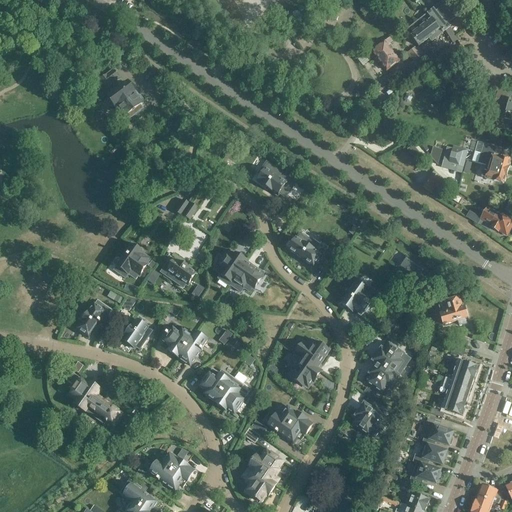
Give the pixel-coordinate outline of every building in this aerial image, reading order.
[(451,20),(442,8),(436,12),(433,9),(406,31),(418,46),(429,38),(431,41),(449,27),(447,24),(451,20)] [(399,61),(384,42),(372,52),(386,71),(399,61)] [(414,60),(422,51),(416,45),(408,54),(414,60)] [(427,65),(436,64),(439,62),(433,55),(434,55),(430,50),(420,57),(424,63),(425,62),(427,65)] [(417,68),(415,66),(413,62),(407,66),(409,69),(410,68),(412,71),(417,68)] [(99,80),(106,89),(120,79),(114,70),(99,80)] [(108,100),(107,103),(110,107),(114,108),(115,107),(116,107),(117,106),(125,117),(143,104),(144,103),(144,100),(142,96),(139,96),(138,96),(137,94),(128,83),(109,98),(110,99),(108,100)] [(511,121),(511,115),(511,100),(510,100),(511,94),(511,93),(498,89),(495,101),(504,104),(504,103),(508,104),(506,111),(504,119),(511,121)] [(504,151),(484,145),(479,163),(486,166),(508,172),(509,167),(508,167),(509,165),(510,165),(510,162),(510,161),(510,160),(509,159),(511,153),(508,152),(508,150),(505,149),(504,151)] [(420,155),(413,146),(408,150),(415,159),(420,155)] [(429,159),(439,162),(443,149),(433,146),(429,159)] [(462,174),(462,172),(467,151),(447,146),(441,168),(447,170),(449,163),(459,166),(457,172),(462,174)] [(261,175),(257,181),(260,183),(272,192),(278,195),(279,194),(285,198),(292,189),(290,188),(294,183),(288,178),(266,161),(257,173),(261,175)] [(506,177),(508,172),(486,166),(485,171),(483,170),(481,176),(485,178),(494,180),(494,181),(503,184),(504,182),(505,181),(506,179),(505,178),(505,176),(506,177)] [(440,180),(432,174),(423,187),(431,193),(440,180)] [(463,208),(467,201),(455,194),(453,197),(456,199),(454,203),(463,208)] [(183,200),(175,212),(181,217),(190,204),(183,200)] [(292,206),(284,218),(290,222),(298,210),(292,206)] [(511,221),(501,215),(500,216),(487,208),(480,219),(492,226),(491,228),(498,232),(500,229),(505,232),(507,232),(511,223),(511,221)] [(466,218),(478,223),(481,216),(469,211),(466,218)] [(301,233),(288,250),(313,268),(323,253),(317,249),(319,245),(301,233)] [(114,270),(125,278),(128,274),(136,279),(138,275),(139,276),(147,265),(146,264),(149,260),(142,254),(143,253),(132,245),(114,270)] [(336,247),(329,257),(335,261),(342,251),(336,247)] [(229,286),(230,286),(246,263),(247,262),(235,254),(233,257),(226,252),(214,269),(221,274),(218,279),(229,286)] [(405,255),(396,268),(419,284),(428,271),(405,255)] [(166,276),(183,288),(186,284),(188,285),(195,274),(177,261),(176,263),(170,259),(164,269),(169,272),(166,276)] [(240,293),(244,288),(250,293),(252,288),(253,289),(261,278),(260,277),(263,274),(246,263),(230,286),(240,293)] [(149,280),(154,283),(160,274),(155,271),(149,280)] [(363,317),(379,294),(354,276),(348,285),(354,290),(343,305),(355,313),(356,311),(363,317)] [(125,288),(134,292),(136,287),(127,283),(125,288)] [(198,297),(204,288),(199,285),(193,294),(198,297)] [(130,311),(136,302),(128,298),(123,307),(130,311)] [(462,310),(459,299),(438,305),(444,325),(458,321),(459,326),(467,324),(466,319),(467,319),(464,309),(462,310)] [(95,305),(77,330),(88,338),(102,319),(105,322),(112,312),(97,301),(95,305)] [(139,350),(152,332),(137,321),(123,341),(134,349),(135,347),(139,350)] [(168,351),(178,358),(193,337),(182,330),(180,334),(173,329),(163,342),(170,347),(168,351)] [(227,331),(219,341),(224,346),(233,335),(227,331)] [(196,333),(193,337),(178,358),(190,366),(207,341),(196,333)] [(454,344),(466,348),(468,343),(461,341),(456,339),(454,344)] [(317,368),(330,351),(319,342),(318,343),(313,340),(309,346),(305,343),(297,354),(317,368)] [(465,352),(466,348),(454,344),(453,346),(452,350),(464,354),(465,352)] [(383,351),(379,355),(374,361),(378,364),(398,378),(399,378),(406,367),(402,365),(407,358),(390,346),(386,353),(383,351)] [(462,359),(464,354),(452,350),(450,355),(452,356),(462,359)] [(294,368),(289,375),(304,386),(305,385),(308,387),(313,382),(314,382),(322,371),(317,368),(297,354),(289,365),(294,368)] [(457,374),(474,380),(478,367),(462,362),(461,362),(457,361),(455,365),(460,367),(457,374)] [(391,389),(395,392),(403,381),(399,378),(398,378),(378,364),(374,370),(375,371),(371,375),(374,377),(369,384),(386,396),(391,389)] [(212,369),(200,387),(207,392),(204,395),(215,403),(233,378),(222,370),(219,374),(212,369)] [(457,374),(453,386),(470,392),(474,380),(457,374)] [(233,378),(215,403),(226,411),(227,409),(234,414),(247,396),(240,391),(243,386),(233,379),(233,378)] [(74,404),(86,412),(96,397),(101,391),(89,383),(88,384),(81,379),(70,395),(77,400),(74,404)] [(449,398),(466,404),(470,392),(453,386),(449,398)] [(107,421),(113,425),(121,414),(96,397),(86,412),(104,425),(107,421)] [(462,416),(466,404),(449,398),(447,405),(442,404),(441,408),(445,410),(462,416)] [(380,434),(388,423),(384,420),(388,414),(372,402),(367,408),(364,405),(359,412),(360,412),(357,417),(359,419),(354,426),(371,438),(376,431),(380,434)] [(288,407),(280,418),(305,436),(313,425),(288,407)] [(430,414),(442,418),(444,413),(432,409),(430,414)] [(276,415),(268,427),(293,444),(297,439),(301,442),(305,436),(280,418),(276,415)] [(429,417),(428,422),(440,426),(441,421),(429,417)] [(392,424),(398,428),(401,423),(395,419),(392,424)] [(267,429),(255,421),(251,427),(263,435),(267,429)] [(423,444),(434,448),(436,442),(449,446),(449,445),(451,446),(453,440),(451,439),(453,433),(430,425),(425,438),(424,438),(422,444),(423,444)] [(255,444),(260,437),(249,429),(243,436),(255,444)] [(417,463),(427,467),(429,461),(442,465),(444,460),(446,460),(448,454),(446,454),(447,452),(434,448),(423,444),(419,457),(415,456),(413,462),(417,463)] [(282,463),(266,452),(261,459),(257,456),(249,468),(254,471),(275,486),(280,480),(275,476),(279,471),(277,470),(282,463)] [(169,454),(162,465),(187,482),(195,472),(169,454)] [(158,462),(150,473),(175,491),(179,486),(183,488),(187,482),(162,465),(158,462)] [(427,467),(417,463),(413,476),(412,476),(410,482),(421,486),(423,480),(436,485),(438,479),(440,478),(441,474),(440,473),(440,471),(427,467)] [(275,486),(254,471),(247,481),(251,484),(246,492),(262,503),(267,495),(268,496),(275,486)] [(140,477),(145,481),(148,476),(143,472),(140,477)] [(129,480),(120,494),(128,500),(145,511),(156,511),(157,511),(153,508),(157,503),(143,494),(148,487),(144,484),(141,488),(129,480)] [(480,492),(478,496),(493,502),(497,491),(491,488),(489,487),(489,488),(482,485),(482,487),(481,487),(479,490),(480,492)] [(411,499),(408,506),(423,511),(424,511),(429,501),(413,494),(408,493),(407,497),(411,499)] [(399,503),(385,497),(383,496),(381,501),(397,507),(399,503)] [(474,506),(474,507),(486,511),(488,511),(493,502),(478,496),(476,501),(475,502),(474,505),(474,506)] [(122,511),(145,511),(128,500),(121,511),(122,511)]
